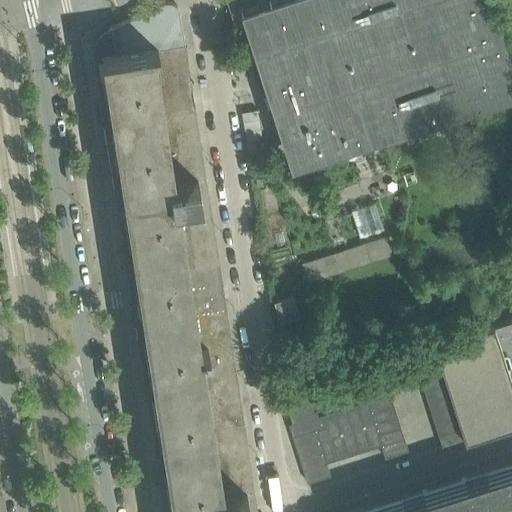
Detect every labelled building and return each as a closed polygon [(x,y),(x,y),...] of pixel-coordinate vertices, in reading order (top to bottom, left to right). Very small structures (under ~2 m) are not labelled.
[(108,53),(101,55),(159,425),(172,511),(257,511),(185,41),(180,9),(179,6),(178,4),(176,1),(174,0),(173,0),(164,0),(109,27),(111,29),(115,52),(108,53)] [(258,0),(260,3),(269,0),(222,0),(235,37),(248,33),(240,9),(237,0),(258,0)] [(269,0),(260,3),(240,9),(248,33),(290,165),(511,92),(511,65),(490,0),(269,0)] [(386,234),(302,262),(308,281),(392,253),(386,234)] [(293,295),(275,302),(281,320),(299,315),(293,295)] [(511,317),(434,343),(439,359),(442,371),(446,382),(450,393),(453,404),(457,416),(460,427),(464,439),(511,423),(511,317)] [(434,343),(412,350),(414,356),(418,366),(439,359),(434,343)] [(439,359),(418,366),(421,377),(442,371),(439,359)] [(383,369),(360,376),(364,388),(386,380),(383,369)] [(442,371),(421,377),(425,389),(446,382),(442,371)] [(386,380),(364,388),(367,399),(390,392),(386,380)] [(446,382),(425,389),(428,400),(450,393),(446,382)] [(308,392),(285,399),(289,411),(312,404),(308,392)] [(390,392),(367,399),(367,400),(368,400),(371,410),(394,403),(390,392)] [(450,393),(428,400),(432,411),(453,404),(450,393)] [(367,400),(357,403),(364,425),(375,422),(371,410),(368,400),(367,400)] [(357,403),(345,406),(353,429),(364,425),(357,403)] [(394,403),(371,410),(375,422),(397,414),(394,403)] [(312,404),(289,411),(293,422),(289,423),(289,424),(316,415),(316,416),(318,415),(316,410),(314,411),(312,404)] [(453,404),(432,411),(435,423),(457,416),(453,404)] [(345,406),(334,410),(341,432),(353,429),(345,406)] [(334,410),(323,414),(326,425),(330,436),(341,432),(334,410)] [(316,415),(289,424),(293,435),(316,428),(326,425),(323,414),(318,415),(316,416),(316,415)] [(397,414),(375,422),(378,433),(401,426),(397,414)] [(457,416),(435,423),(439,434),(460,427),(457,416)] [(382,444),(378,433),(375,422),(364,425),(371,447),(382,444)] [(326,425),(316,428),(319,439),(323,451),(326,461),(337,458),(330,436),(326,425)] [(364,425),(353,429),(360,451),(371,447),(364,425)] [(401,426),(378,433),(382,444),(381,444),(382,444),(404,437),(401,426)] [(439,434),(442,444),(442,446),(464,439),(460,427),(439,434)] [(316,428),(293,435),(297,446),(319,439),(316,428)] [(353,429),(341,432),(348,454),(360,451),(353,429)] [(341,432),(330,436),(337,458),(348,454),(341,432)] [(404,437),(382,444),(385,456),(408,449),(404,437)] [(319,439),(297,446),(300,458),(323,451),(319,439)] [(327,462),(326,461),(323,451),(300,458),(304,469),(327,462)] [(511,511),(511,461),(353,511),(511,511)] [(327,462),(304,469),(308,481),(330,474),(327,462)]
